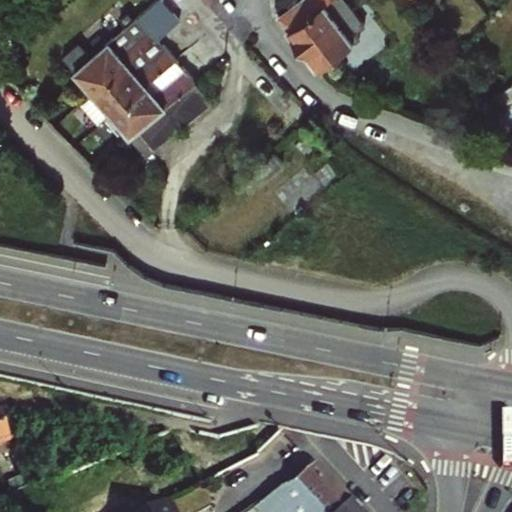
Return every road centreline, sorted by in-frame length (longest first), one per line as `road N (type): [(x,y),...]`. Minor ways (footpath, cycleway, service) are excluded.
road 1 (residential): [(0,100),(163,260),(372,303),(469,278),(511,304)]
road 2 (primary): [(474,380),(0,282)]
road 3 (primary): [(0,334),(462,433)]
road 4 (residential): [(511,166),(336,101),(303,74),(262,22),(255,0)]
